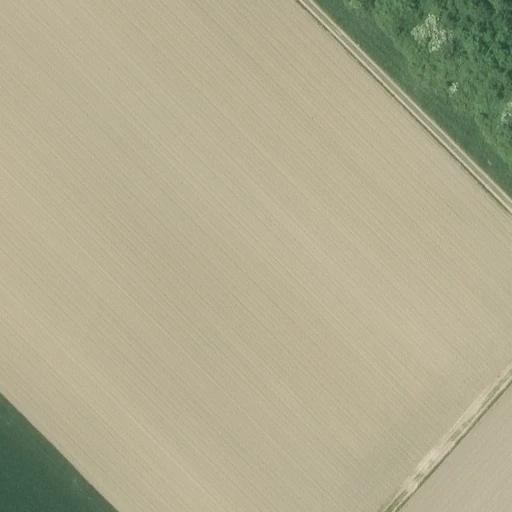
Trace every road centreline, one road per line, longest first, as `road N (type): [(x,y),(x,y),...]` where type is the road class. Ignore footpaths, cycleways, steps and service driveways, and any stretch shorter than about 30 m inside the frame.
road 1 (track): [(511,213),(298,0)]
road 2 (track): [(511,370),(385,511)]
